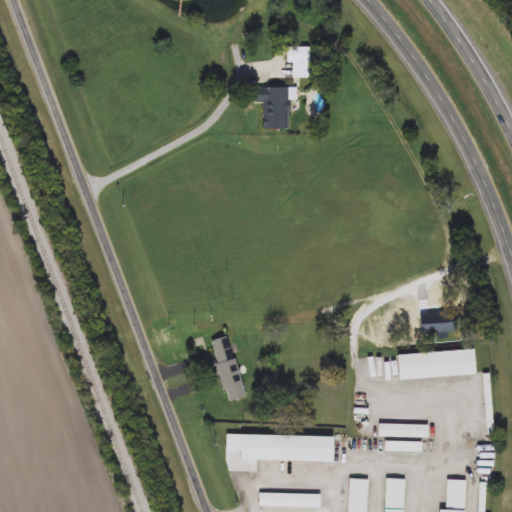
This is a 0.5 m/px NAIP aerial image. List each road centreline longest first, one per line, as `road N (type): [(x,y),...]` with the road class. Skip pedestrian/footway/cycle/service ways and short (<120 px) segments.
road 1 (primary): [(15,0),(208,511)]
road 2 (primary): [(368,0),(457,124),(511,251)]
road 3 (primary): [(511,130),(429,0)]
